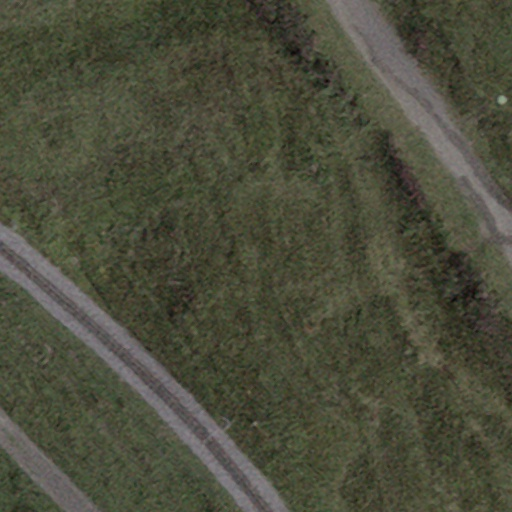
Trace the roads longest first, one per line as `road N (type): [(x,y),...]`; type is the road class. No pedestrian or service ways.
road 1 (track): [(511,217),(353,0)]
road 2 (track): [(84,511),(0,425)]
